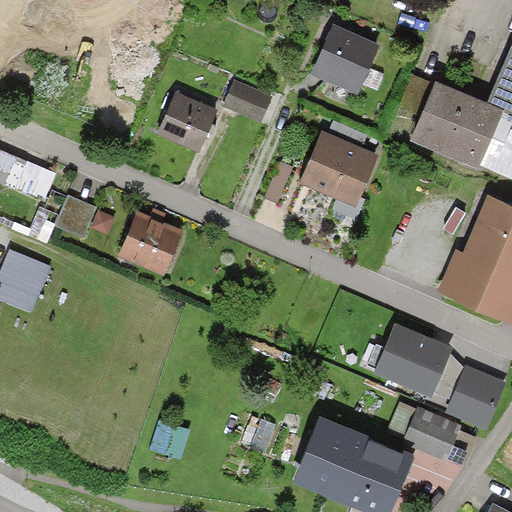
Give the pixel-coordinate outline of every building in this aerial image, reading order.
[(377,45),(330,25),(309,74),(356,94),(377,45)] [(511,42),(484,104),(501,112),(477,165),(511,180),(511,42)] [(225,103),(260,124),(275,98),(240,78),(225,103)] [(484,104),(430,80),(404,139),(474,171),(477,165),(501,112),(484,104)] [(226,113),(174,91),(156,134),(208,156),(226,113)] [(387,161),(329,134),(305,183),(363,211),(387,161)] [(0,184),(41,202),(53,173),(0,149),(0,184)] [(282,164),(270,198),(280,201),(291,167),(282,164)] [(67,195),(53,225),(81,238),(95,208),(67,195)] [(511,205),(493,198),(470,255),(459,250),(440,294),(466,305),(511,323),(511,205)] [(109,234),(117,217),(102,210),(93,226),(109,234)] [(188,235),(142,215),(124,256),(170,276),(188,235)] [(0,303),(33,317),(54,265),(8,247),(0,267),(0,303)] [(380,372),(428,394),(448,350),(400,328),(380,372)] [(453,409),(486,424),(503,388),(470,372),(453,409)] [(460,428),(414,409),(398,446),(413,452),(444,466),(460,428)] [(398,446),(325,417),(301,476),(389,511),(413,452),(398,446)] [(160,421),(153,450),(185,458),(192,429),(160,421)]
